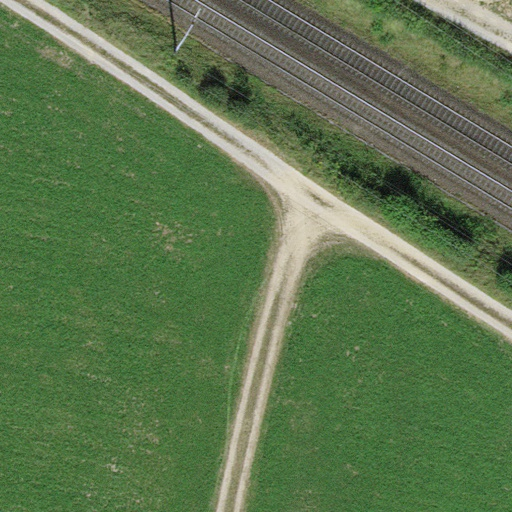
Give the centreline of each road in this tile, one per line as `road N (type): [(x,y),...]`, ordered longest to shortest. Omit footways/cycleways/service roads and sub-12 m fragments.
road 1 (track): [(511,334),(306,207),(187,117),(0,0)]
road 2 (track): [(226,511),(263,329),(306,207)]
